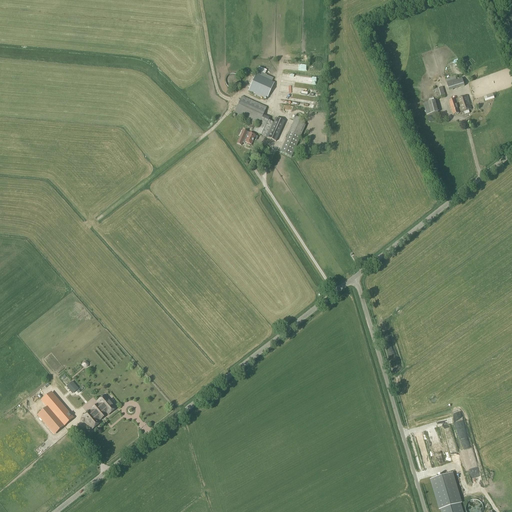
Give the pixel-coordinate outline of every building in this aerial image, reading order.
[(258,66),(255,74),(271,79),(272,77),(264,74),(265,68),(258,66)] [(240,85),(240,83),(240,81),(240,79),(239,77),(237,75),(235,74),(233,74),(231,74),(229,75),(227,76),(226,78),(225,80),(225,82),(226,84),(227,86),(228,88),(230,89),(232,89),(235,89),(237,88),(238,87),(240,85)] [(248,91),(267,99),(274,83),(255,75),(248,91)] [(463,78),(448,84),(450,90),(465,85),(463,78)] [(434,90),(437,99),(446,97),(443,87),(434,90)] [(484,97),(485,102),(494,99),(493,94),(484,97)] [(233,115),(258,126),(261,121),(262,121),(264,117),(263,117),(267,107),(242,96),(233,115)] [(456,99),(460,113),(472,110),(468,96),(456,99)] [(449,102),(453,115),(459,114),(455,100),(449,102)] [(424,104),(426,115),(433,114),(438,113),(435,101),(424,104)] [(280,153),(291,158),(305,126),(303,125),(305,122),(295,118),(289,132),(280,153)] [(253,132),(275,142),(284,123),(275,119),(273,123),(264,119),(261,125),(260,124),(258,128),(255,127),(253,132)] [(245,143),(249,133),(243,131),(237,144),(241,146),(243,142),(245,143)] [(255,136),(249,133),(245,143),(248,144),(247,145),(250,146),(250,145),(251,145),(255,136)] [(72,394),(78,389),(72,383),(67,387),(72,394)] [(80,406),(87,399),(79,391),(72,398),(80,406)] [(51,393),(42,401),(48,408),(63,426),(73,418),(51,393)] [(105,395),(97,402),(98,404),(94,408),(102,418),(106,414),(108,416),(116,409),(105,395)] [(38,415),(54,434),(63,426),(48,408),(38,415)] [(81,418),(91,430),(104,420),(102,418),(94,408),(81,418)] [(458,420),(459,435),(467,434),(465,419),(458,420)] [(89,440),(93,436),(89,432),(85,436),(89,440)] [(440,510),(440,511),(463,511),(461,504),(461,503),(452,473),(430,480),(439,510),(440,510)] [(466,508),(466,510),(467,511),(466,511),(482,511),(483,511),(483,509),(483,506),(482,505),(481,503),(479,502),(477,500),(476,500),(474,500),(471,500),(469,501),(468,503),(467,504),(466,506),(466,508)]
